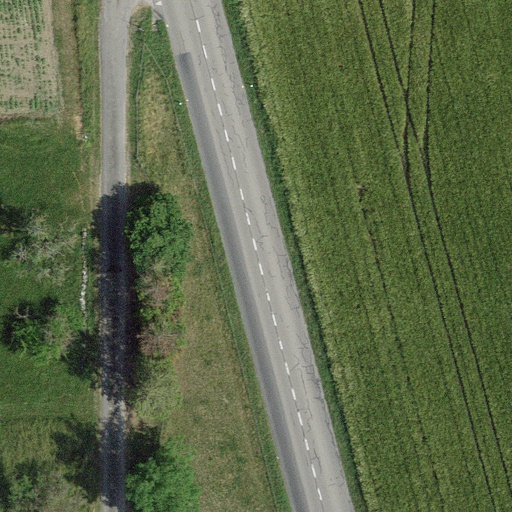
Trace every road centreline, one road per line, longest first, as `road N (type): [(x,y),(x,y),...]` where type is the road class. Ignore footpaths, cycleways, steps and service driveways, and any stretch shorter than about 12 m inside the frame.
road 1 (secondary): [(191,0),(325,511)]
road 2 (track): [(114,511),(114,0)]
